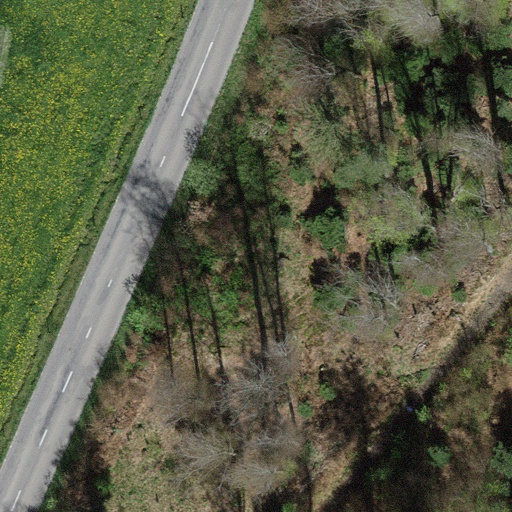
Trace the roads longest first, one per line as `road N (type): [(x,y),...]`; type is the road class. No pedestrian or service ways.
road 1 (tertiary): [(226,0),(8,511)]
road 2 (track): [(511,279),(328,511)]
